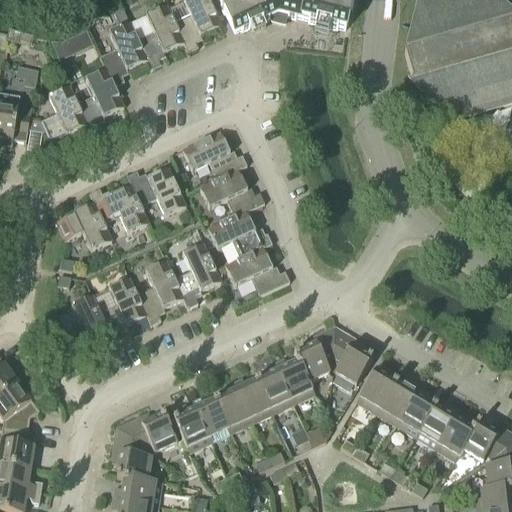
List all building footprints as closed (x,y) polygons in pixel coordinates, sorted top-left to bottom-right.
[(191,20),(174,28),(184,48),(188,57),(198,52),(194,43),(221,31),(206,0),(188,0),(183,3),(191,20)] [(217,0),(221,9),(220,10),(224,17),(225,17),(234,37),(242,34),(242,35),(250,31),(249,30),(261,25),(262,26),(269,22),(286,26),(287,21),(296,23),(296,21),(308,24),(308,26),(316,28),(317,27),(329,30),(329,31),(337,33),(338,32),(345,34),(351,12),(352,12),(354,4),(353,4),(353,0),(217,0)] [(433,0),(416,5),(403,55),(413,85),(449,121),(511,102),(511,15),(496,0),(433,0)] [(166,10),(146,20),(129,27),(138,44),(137,45),(147,65),(151,74),(161,69),(157,60),(184,48),(174,28),(166,10)] [(113,15),(120,32),(109,37),(117,54),(99,62),(105,75),(106,74),(114,92),(124,87),(120,78),(147,65),(137,45),(138,44),(129,27),(122,11),(113,15)] [(64,44),(56,48),(63,63),(71,59),(64,44)] [(18,69),(18,76),(10,75),(9,87),(37,90),(39,71),(18,69)] [(94,101),(77,109),(87,129),(86,130),(91,139),(101,134),(97,125),(124,112),(114,92),(106,74),(105,75),(85,84),(94,101)] [(77,109),(69,91),(48,101),(57,118),(39,126),(53,156),(63,151),(59,142),(86,130),(87,129),(77,109)] [(0,97),(0,142),(1,143),(0,149),(0,150),(12,152),(13,145),(26,147),(30,121),(28,120),(30,111),(18,109),(19,101),(0,97)] [(28,134),(44,136),(39,126),(40,122),(30,121),(28,134)] [(217,185),(238,175),(247,171),(242,161),(233,165),(220,138),(182,156),(192,176),(209,168),(217,184),(217,185)] [(140,211),(157,204),(165,221),(185,211),(168,173),(141,186),(137,177),(126,181),(131,191),(140,211)] [(217,185),(217,184),(199,193),(209,213),(226,205),(234,221),(234,222),(246,216),(246,217),(264,208),(259,198),(250,202),(238,175),(217,185)] [(140,211),(131,191),(104,203),(100,194),(89,199),(93,208),(103,229),(104,228),(120,221),(128,238),(149,228),(140,211)] [(103,229),(93,208),(56,225),(66,246),(83,238),(91,255),(103,250),(110,265),(119,261),(104,228),(103,229)] [(234,222),(234,221),(207,234),(217,254),(234,246),(242,262),(242,263),(263,253),(272,249),(267,239),(258,243),(246,217),(246,216),(234,222)] [(190,275),(174,283),(173,283),(183,304),(187,313),(198,308),(194,299),(220,286),(203,248),(182,258),(190,275)] [(242,263),(242,262),(225,271),(234,291),(252,283),(260,300),(290,287),(284,276),(276,281),(263,253),(242,263)] [(62,263),(60,274),(72,276),(74,266),(62,263)] [(153,293),(137,300),(136,300),(146,321),(150,330),(161,325),(156,316),(183,304),(173,283),(174,283),(166,266),(145,275),(153,293)] [(71,282),(59,280),(57,291),(69,293),(71,282)] [(116,310),(100,317),(99,318),(109,338),(114,347),(124,342),(120,333),(146,321),(136,300),(137,300),(129,283),(108,292),(116,310)] [(99,318),(100,317),(92,300),(71,310),(79,327),(62,335),(72,356),(109,338),(99,318)] [(333,366),(334,331),(302,346),(306,352),(294,358),(297,365),(298,365),(308,386),(309,385),(330,376),(327,369),(333,366)] [(334,331),(333,366),(338,369),(335,376),(356,389),(372,362),(361,355),(365,349),(334,331)] [(0,399),(17,387),(0,363),(0,399)] [(284,363),(274,368),(293,408),(315,398),(309,385),(308,386),(298,365),(297,365),(287,370),(284,363)] [(377,418),(396,386),(386,379),(390,373),(379,367),(356,405),(377,418)] [(268,379),(257,384),(273,418),(293,408),(274,368),(265,372),(268,379)] [(273,418),(257,384),(246,389),(243,382),(233,387),(252,427),(273,418)] [(407,392),(396,386),(377,418),(396,429),(420,391),(410,386),(407,392)] [(17,387),(0,399),(0,421),(3,426),(2,433),(27,437),(30,424),(39,417),(17,387)] [(252,427),(233,387),(223,392),(226,398),(216,403),(232,437),(252,427)] [(429,397),(420,391),(396,429),(416,441),(435,409),(425,403),(429,397)] [(232,437),(216,403),(205,408),(202,402),(192,407),(211,447),(232,437)] [(211,447),(192,407),(182,411),(185,418),(173,423),(189,457),(211,447)] [(435,409),(416,441),(436,453),(459,415),(449,409),(446,415),(435,409)] [(459,415),(436,453),(456,465),(463,453),(462,453),(474,433),(473,432),(464,427),(468,421),(459,415)] [(149,418),(117,433),(145,454),(152,451),(155,458),(177,447),(164,419),(152,424),(149,418)] [(478,425),(473,432),(474,433),(462,453),(463,453),(483,465),(487,459),(492,462),(511,449),(511,437),(493,426),(489,432),(478,425)] [(2,433),(0,444),(0,468),(30,473),(34,450),(26,449),(27,437),(2,433)] [(145,454),(117,433),(111,468),(118,469),(116,482),(124,483),(124,482),(148,485),(148,484),(152,462),(144,460),(145,454)] [(321,437),(309,442),(314,451),(325,446),(321,437)] [(314,451),(309,442),(295,449),(300,458),(314,451)] [(352,460),(357,451),(344,444),(339,452),(352,460)] [(511,449),(492,462),(493,469),(486,470),(488,492),(489,493),(511,491),(511,492),(511,491),(511,449)] [(357,451),(352,460),(364,467),(369,459),(357,451)] [(280,457),(267,463),(271,471),(284,465),(280,457)] [(271,471),(267,463),(255,469),(259,477),(271,471)] [(0,468),(0,491),(41,498),(42,488),(36,487),(32,490),(28,489),(30,473),(0,468)] [(295,468),(282,474),(286,483),(299,477),(295,468)] [(391,483),(396,475),(385,468),(380,476),(391,483)] [(286,483),(282,474),(269,480),(273,489),(286,483)] [(227,481),(231,490),(244,483),(240,475),(227,481)] [(407,481),(396,475),(391,483),(402,490),(407,481)] [(231,490),(227,481),(214,487),(219,496),(231,490)] [(124,482),(124,483),(123,494),(115,493),(114,503),(158,510),(161,486),(148,484),(148,485),(124,482)] [(241,493),(245,502),(258,496),(253,487),(241,493)] [(410,495),(422,502),(427,493),(415,487),(410,495)] [(41,498),(0,491),(0,511),(24,511),(26,503),(29,504),(32,508),(39,509),(41,498)] [(489,493),(488,492),(475,494),(476,511),(511,511),(511,492),(511,491),(489,493)] [(245,502),(241,493),(228,499),(232,508),(245,502)] [(195,511),(205,511),(207,504),(197,502),(195,511)] [(157,511),(158,510),(114,503),(112,511),(157,511)]
